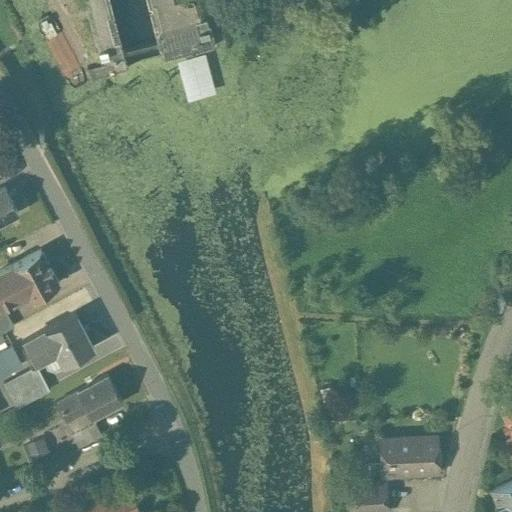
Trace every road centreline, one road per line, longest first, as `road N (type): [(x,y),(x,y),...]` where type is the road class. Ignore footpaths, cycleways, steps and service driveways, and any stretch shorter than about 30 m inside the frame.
road 1 (residential): [(0,87),(111,279),(176,420)]
road 2 (tertiary): [(511,327),(489,378),(458,511)]
road 3 (residential): [(0,494),(176,420)]
